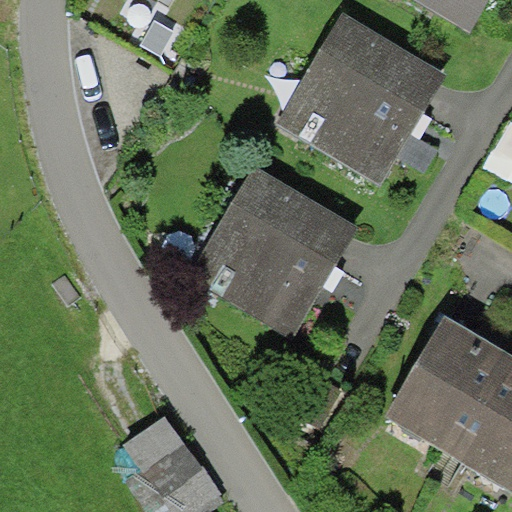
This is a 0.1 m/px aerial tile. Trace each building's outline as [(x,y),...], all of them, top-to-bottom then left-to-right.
[(487,0),(404,0),(467,36),(487,0)] [(437,79),(332,16),(268,123),(373,185),(437,79)] [(350,231),(243,170),(181,276),(288,338),(350,231)] [(511,355),(445,316),(385,416),(511,492),(511,355)] [(181,441),(122,478),(143,511),(202,511),(221,501),(181,441)]
